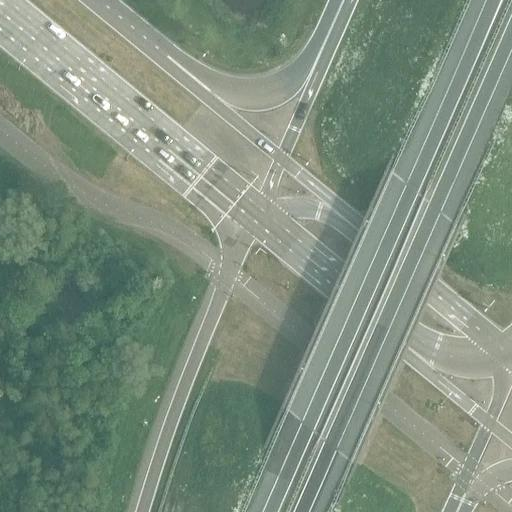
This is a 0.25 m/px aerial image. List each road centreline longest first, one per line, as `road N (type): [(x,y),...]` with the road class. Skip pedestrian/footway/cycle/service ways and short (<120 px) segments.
road 1 (trunk): [(492,0),(272,511)]
road 2 (trunk): [(303,511),(511,29)]
road 3 (primary): [(0,11),(253,219)]
road 4 (trunk): [(253,219),(142,511)]
road 5 (primary): [(340,0),(300,67),(266,91),(237,93),(164,65)]
road 6 (primary): [(253,219),(408,348)]
road 7 (primary): [(511,351),(357,230)]
road 8 (primary): [(345,0),(280,159)]
road 9 (primary): [(280,159),(164,65)]
